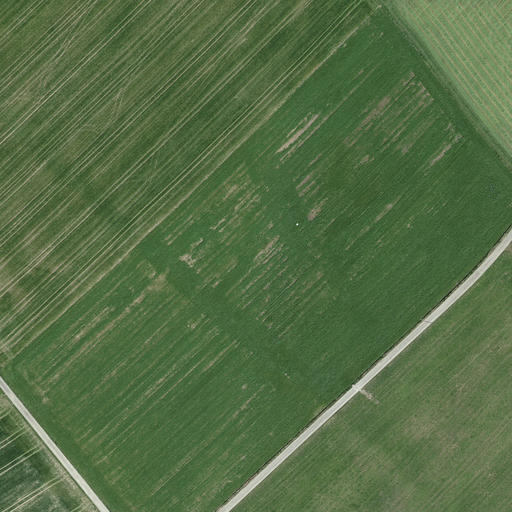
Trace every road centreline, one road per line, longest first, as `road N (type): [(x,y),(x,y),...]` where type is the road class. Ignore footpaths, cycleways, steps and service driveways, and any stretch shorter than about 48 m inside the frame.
road 1 (unclassified): [(511,235),(225,511)]
road 2 (track): [(380,0),(511,159)]
road 3 (track): [(0,378),(109,511)]
